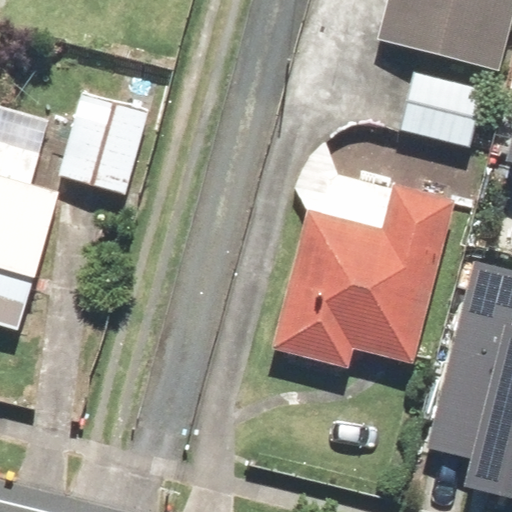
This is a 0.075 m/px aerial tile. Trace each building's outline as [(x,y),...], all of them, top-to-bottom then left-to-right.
[(511,0),(389,0),(381,37),(418,46),(400,123),(489,144),(511,43),(511,0)] [(159,104),(85,88),(67,174),(140,190),(159,104)] [(0,321),(34,330),(71,195),(38,186),(49,147),(0,134),(0,321)] [(421,359),(463,198),(398,181),(387,224),(311,204),(274,349),(357,370),(364,344),(421,359)] [(511,486),(511,259),(487,253),(438,432),(498,449),(490,481),(511,486)]
